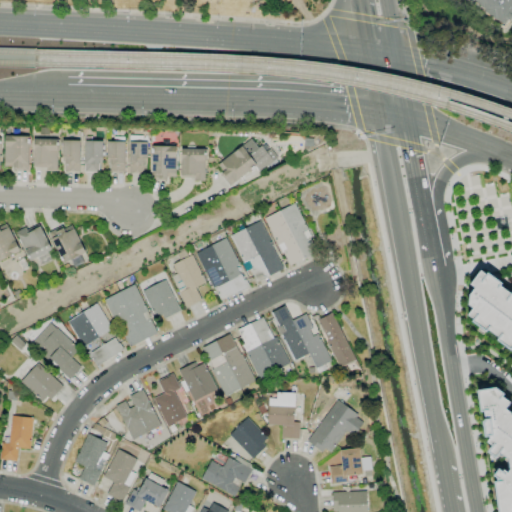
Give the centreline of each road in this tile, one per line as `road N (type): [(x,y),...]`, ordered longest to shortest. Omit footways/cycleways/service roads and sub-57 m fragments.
road 1 (residential): [(319,288),(296,282),(104,380),(77,403),(41,496)]
road 2 (primary): [(365,50),(0,26)]
road 3 (primary): [(378,114),(440,454)]
road 4 (primary): [(474,511),(435,272)]
road 5 (primary): [(66,98),(236,103)]
road 6 (primary): [(435,272),(437,202),(449,176),(466,164),(509,159)]
road 7 (primary): [(435,272),(410,120)]
road 8 (primary): [(236,103),(378,114)]
road 9 (residential): [(130,208),(112,200),(0,200)]
